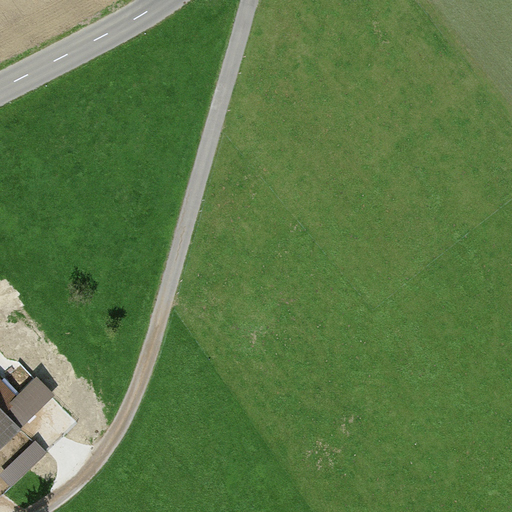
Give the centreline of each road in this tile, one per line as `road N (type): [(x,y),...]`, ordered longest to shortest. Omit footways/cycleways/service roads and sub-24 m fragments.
road 1 (unclassified): [(249,0),(148,361),(117,432),(75,484),(33,511)]
road 2 (tertiary): [(166,0),(0,90)]
